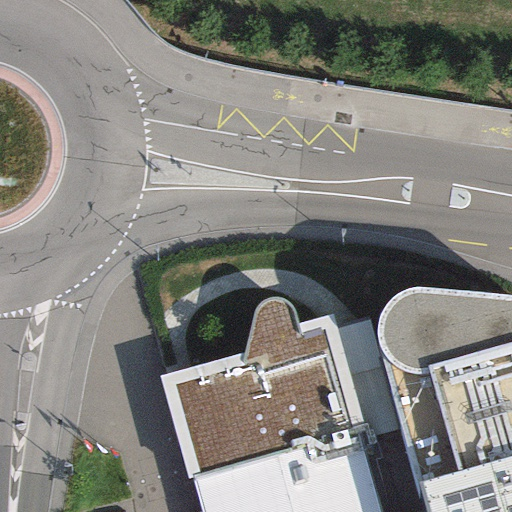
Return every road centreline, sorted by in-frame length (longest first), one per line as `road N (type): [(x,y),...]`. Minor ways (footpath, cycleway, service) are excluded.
road 1 (secondary): [(511,183),(430,162),(181,126),(139,108),(109,81)]
road 2 (secondary): [(161,212),(280,209),(511,224)]
road 3 (tertiary): [(29,511),(67,303),(109,242),(161,212)]
road 4 (tertiary): [(2,511),(4,390),(21,312),(46,263)]
road 5 (secondary): [(85,232),(118,160),(109,81)]
road 6 (secondary): [(109,81),(85,43),(52,14),(17,0)]
